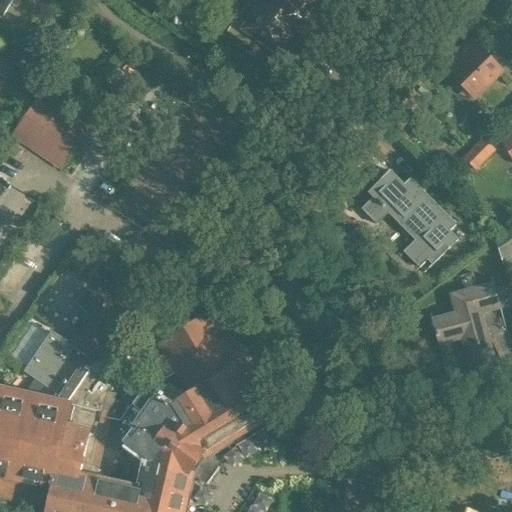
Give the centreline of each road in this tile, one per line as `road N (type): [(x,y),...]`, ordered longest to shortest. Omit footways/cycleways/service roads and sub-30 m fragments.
road 1 (residential): [(366,461),(365,418),(341,349),(303,300),(233,247),(407,0)]
road 2 (unknown): [(0,341),(88,214)]
road 3 (residential): [(366,461),(511,430)]
